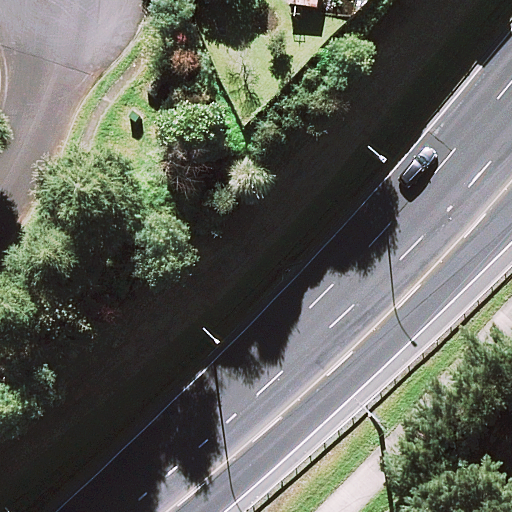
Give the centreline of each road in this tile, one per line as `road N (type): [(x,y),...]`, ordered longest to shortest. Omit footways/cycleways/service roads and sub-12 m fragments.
road 1 (trunk): [(511,160),(420,265),(140,511)]
road 2 (residential): [(0,195),(39,114),(66,0)]
